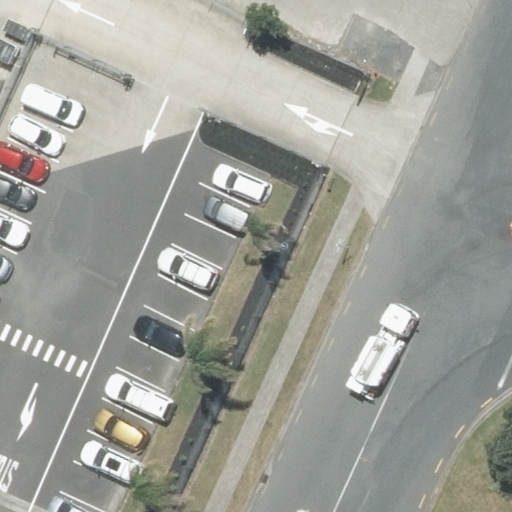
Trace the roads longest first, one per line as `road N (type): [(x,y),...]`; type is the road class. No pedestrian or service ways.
road 1 (unclassified): [(333,511),(464,223)]
road 2 (unknown): [(0,224),(87,0)]
